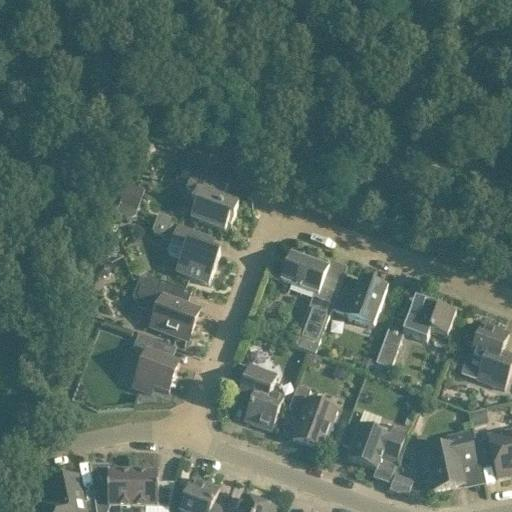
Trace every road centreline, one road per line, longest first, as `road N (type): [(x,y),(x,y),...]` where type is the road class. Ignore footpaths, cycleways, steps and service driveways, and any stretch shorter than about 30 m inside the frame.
road 1 (residential): [(511,301),(273,216),(186,436)]
road 2 (residential): [(386,511),(186,436)]
road 3 (residential): [(186,436),(143,432),(0,462)]
